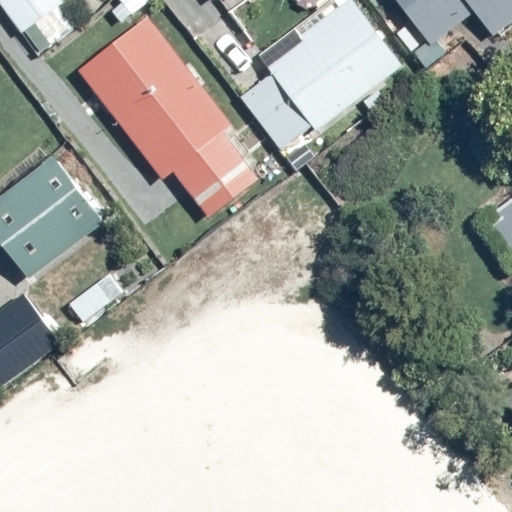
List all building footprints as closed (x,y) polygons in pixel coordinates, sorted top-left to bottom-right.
[(60,6),(56,0),(0,0),(0,5),(18,33),(60,6)] [(103,0),(121,23),(150,0),(103,0)] [(402,65),(352,0),(332,0),(291,32),(301,44),(264,72),(312,134),(402,65)] [(511,0),(392,0),(428,47),(474,13),(492,36),(511,20),(511,0)] [(227,129),(142,18),(74,71),(159,181),(169,174),(205,219),(262,174),(227,129)] [(0,228),(40,279),(43,276),(113,222),(62,157),(0,205),(0,228)] [(511,188),(471,216),(511,277),(511,188)] [(108,272),(67,303),(81,322),(122,291),(108,272)] [(0,380),(14,398),(92,337),(73,313),(55,327),(27,292),(0,313),(0,380)]
